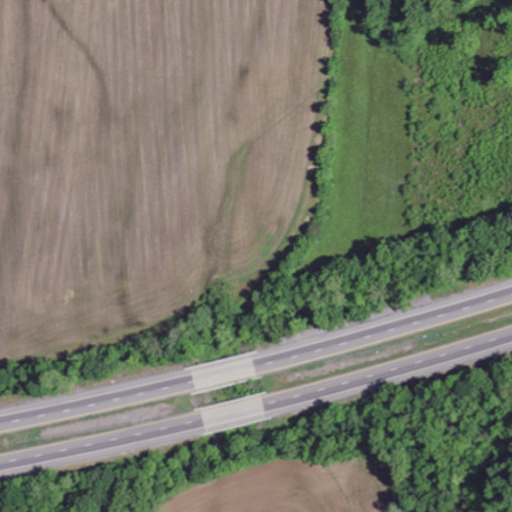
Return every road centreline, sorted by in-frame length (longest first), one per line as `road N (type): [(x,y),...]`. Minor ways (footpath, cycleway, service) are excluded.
road 1 (motorway): [(511,288),(254,361)]
road 2 (motorway): [(265,405),(511,335)]
road 3 (motorway): [(0,465),(205,420)]
road 4 (motorway): [(192,376),(0,418)]
